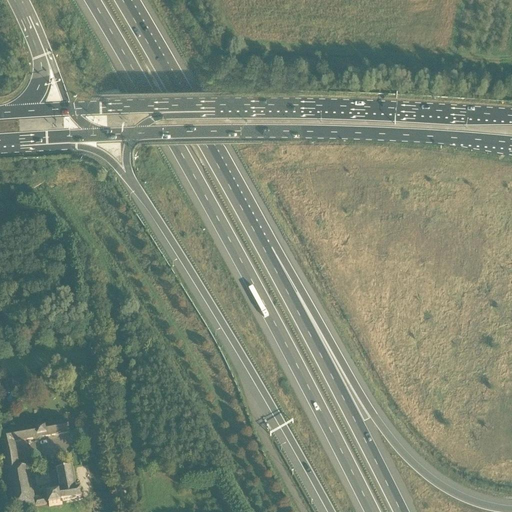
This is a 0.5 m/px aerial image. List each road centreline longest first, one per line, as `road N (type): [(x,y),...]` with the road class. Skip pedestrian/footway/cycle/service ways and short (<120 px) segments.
road 1 (motorway): [(92,0),(371,511)]
road 2 (motorway): [(131,183),(326,511)]
road 3 (trunk): [(135,134),(511,143)]
road 4 (motorway): [(511,510),(459,496),(402,453),(265,250)]
road 5 (trunk): [(511,115),(172,104)]
road 6 (motorway): [(400,511),(265,250)]
road 7 (motorway): [(265,250),(121,0)]
